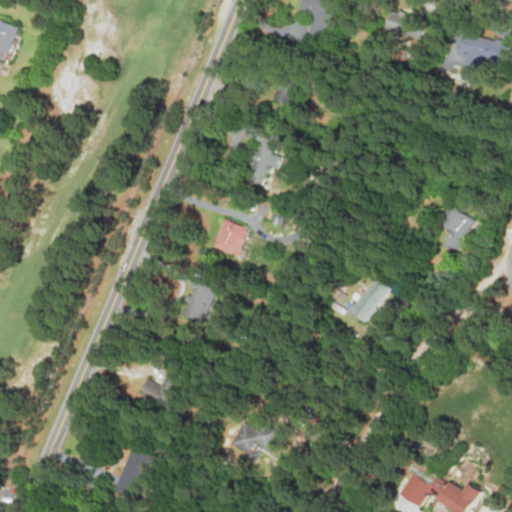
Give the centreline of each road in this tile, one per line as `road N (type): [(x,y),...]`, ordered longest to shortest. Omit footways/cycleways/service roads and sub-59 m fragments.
road 1 (tertiary): [(244,0),(27,511)]
road 2 (residential): [(324,511),(508,265)]
road 3 (residential): [(511,511),(511,250)]
